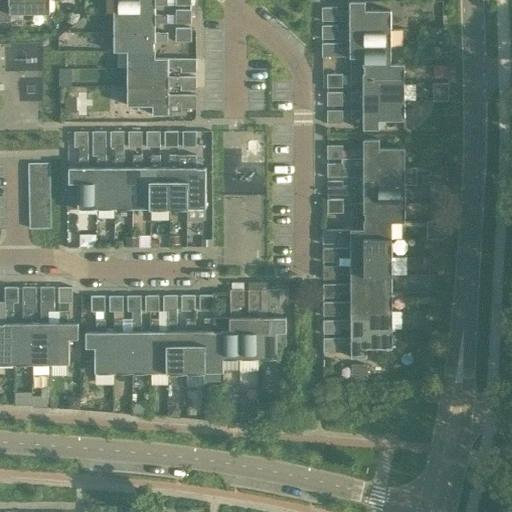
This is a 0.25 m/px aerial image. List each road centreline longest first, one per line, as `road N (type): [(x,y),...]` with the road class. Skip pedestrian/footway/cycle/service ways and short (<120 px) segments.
road 1 (secondary): [(435,511),(456,395),(468,224),(467,0)]
road 2 (residential): [(427,511),(209,460),(0,443)]
road 3 (residential): [(304,278),(302,71),(230,0)]
road 4 (residential): [(208,269),(88,271),(54,258),(18,258)]
